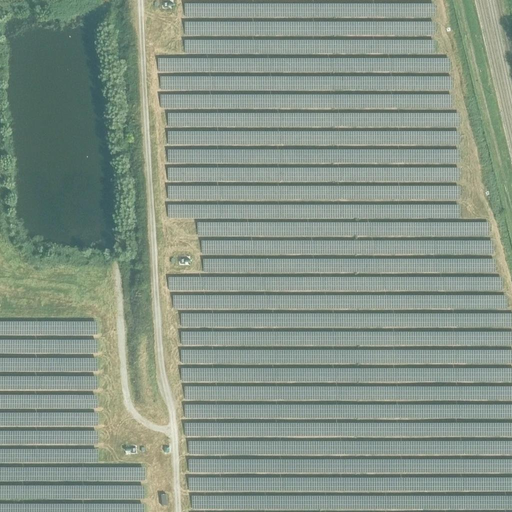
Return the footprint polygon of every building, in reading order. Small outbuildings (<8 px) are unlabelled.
[(200,4),(189,3),(188,13),(200,14),(200,4)] [(250,6),(250,4),(232,3),(232,13),(269,13),(269,5),(260,5),(260,6),(250,6)] [(353,14),(438,15),(438,3),(353,3),(353,14)] [(310,33),(438,33),(438,22),(310,22),(310,33)] [(438,51),(438,39),(348,39),(348,51),(438,51)] [(392,66),(392,59),(349,57),(349,68),(376,69),(376,66),(381,66),(381,61),(389,61),(389,66),(392,66)] [(453,69),(453,58),(414,57),(414,69),(453,69)] [(297,87),(399,87),(455,87),(455,75),(297,75),(297,87)] [(455,93),(209,93),(209,106),(455,106),(455,93)] [(463,112),(273,111),(273,120),(268,120),(268,113),(207,113),(207,124),(463,124),(463,112)] [(273,142),(463,142),(463,131),(205,131),(205,141),(255,141),(255,140),(273,140),(273,142)] [(303,160),(463,160),(463,148),(355,148),(355,149),(303,149),(303,160)] [(208,150),(208,160),(253,159),(253,149),(208,150)] [(207,179),(245,175),(244,165),(206,169),(207,179)] [(396,178),(463,179),(463,167),(396,165),(396,178)] [(345,195),(463,197),(463,185),(374,183),(374,187),(345,187),(345,195)] [(225,195),(225,185),(206,185),(206,196),(225,195)] [(191,210),(197,209),(195,202),(175,206),(177,214),(192,211),(191,210)] [(215,204),(216,215),(263,214),(263,203),(215,204)] [(274,214),(324,215),(324,205),(274,203),(274,214)] [(374,215),(463,215),(463,203),(374,203),(374,215)] [(371,213),(371,204),(353,205),(353,206),(357,206),(358,213),(371,213)] [(496,251),(496,240),(313,237),(313,233),(364,233),(364,222),(253,220),(253,232),(298,232),(298,225),(302,225),(302,232),(307,232),(307,239),(257,238),(257,253),(260,253),(260,272),(257,272),(257,286),(504,289),(505,273),(498,273),(498,258),(389,256),(389,250),(496,251)] [(459,221),(370,221),(370,232),(459,232),(459,221)] [(490,231),(490,223),(479,224),(479,231),(490,231)] [(269,303),(316,306),(316,296),(270,293),(269,303)] [(510,293),(319,293),(319,310),(280,310),(279,322),(326,322),(326,324),(491,324),(491,329),(511,328),(511,308),(510,309),(510,293)] [(230,294),(229,303),(251,304),(251,295),(230,294)] [(258,312),(221,313),(221,323),(258,322),(258,312)] [(71,332),(100,332),(100,320),(71,320),(71,332)] [(351,342),(511,342),(511,330),(351,329),(351,342)] [(301,341),(318,340),(318,333),(301,333),(301,341)] [(0,351),(100,353),(100,340),(0,338),(0,351)] [(195,491),(511,486),(511,347),(279,350),(273,365),(230,366),(230,376),(256,385),(206,385),(213,396),(180,417),(204,416),(199,430),(215,456),(186,474),(195,474),(195,491)] [(0,387),(101,388),(101,373),(100,373),(100,358),(0,356),(0,387)] [(0,405),(100,407),(100,395),(0,394),(0,405)] [(0,411),(0,424),(100,424),(100,412),(19,412),(19,413),(3,413),(3,412),(0,411)] [(69,460),(100,461),(101,430),(44,429),(44,442),(66,442),(66,448),(60,448),(59,460),(63,460),(63,453),(70,454),(69,460)] [(119,466),(27,468),(27,480),(119,478),(119,466)] [(104,511),(116,481),(0,482),(0,511),(104,511)]
